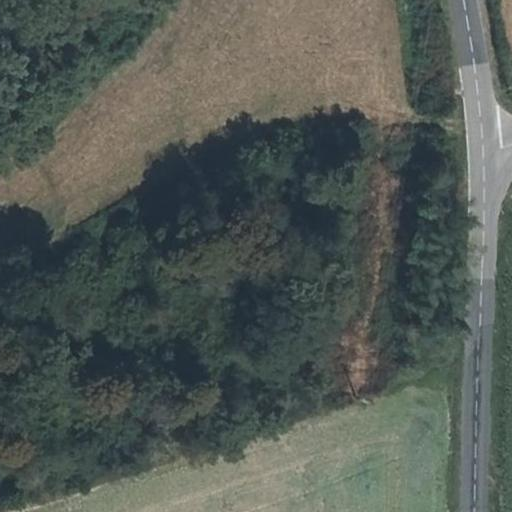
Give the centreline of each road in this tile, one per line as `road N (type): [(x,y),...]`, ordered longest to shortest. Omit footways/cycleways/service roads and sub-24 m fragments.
road 1 (track): [(74,511),(416,400),(480,402)]
road 2 (secondary): [(478,511),(491,168)]
road 3 (tertiary): [(491,168),(458,0)]
